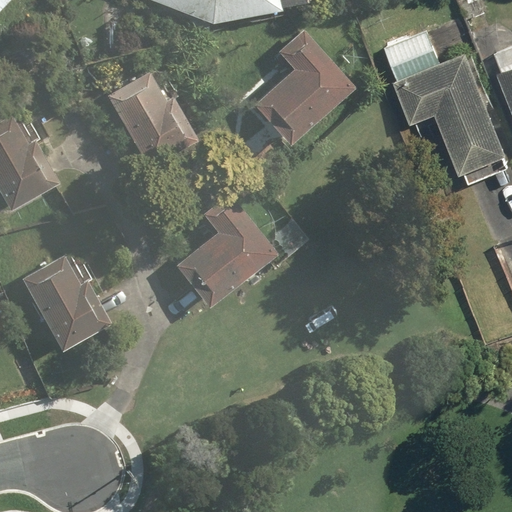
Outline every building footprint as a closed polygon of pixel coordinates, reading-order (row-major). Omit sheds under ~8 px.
[(0,0),(0,8),(8,0),(0,0)] [(156,0),(206,19),(275,5),(274,0),(156,0)] [(348,0),(325,0),(315,5),(333,46),(363,33),(348,0)] [(506,154),(467,48),(456,53),(445,25),(384,47),(413,124),(438,115),(458,171),(506,154)] [(347,84),(300,27),(274,49),(290,67),(258,94),(290,132),(347,84)] [(511,45),(498,51),(504,69),(498,71),(511,107),(511,45)] [(145,67),(105,90),(144,155),(188,129),(168,95),(163,97),(145,67)] [(12,119),(0,125),(0,193),(7,206),(53,181),(30,141),(26,143),(12,119)] [(206,304),(274,250),(227,191),(201,211),(216,229),(173,263),(206,304)] [(63,245),(17,272),(63,349),(108,322),(63,245)]
